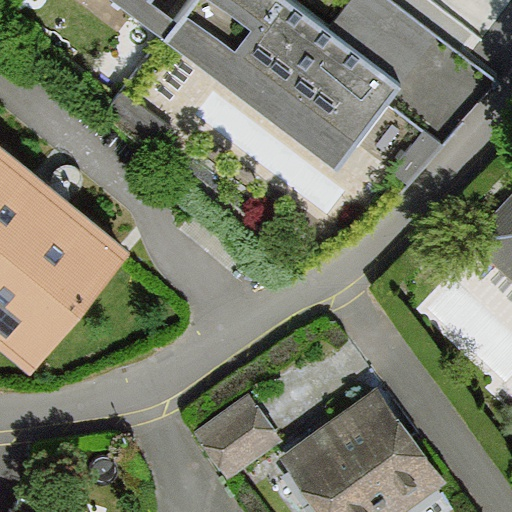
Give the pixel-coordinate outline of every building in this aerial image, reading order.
[(128,0),(336,159),(433,32),(390,0),(348,0),(332,22),(303,0),(128,0)] [(446,0),(493,26),(507,0),(446,0)] [(511,186),(468,238),(511,276),(511,186)] [(376,400),(292,461),(328,511),(396,511),(437,483),(376,400)] [(262,420),(250,402),(203,435),(230,473),(276,440),(262,420)] [(98,511),(46,494),(41,510),(12,500),(7,511),(98,511)]
